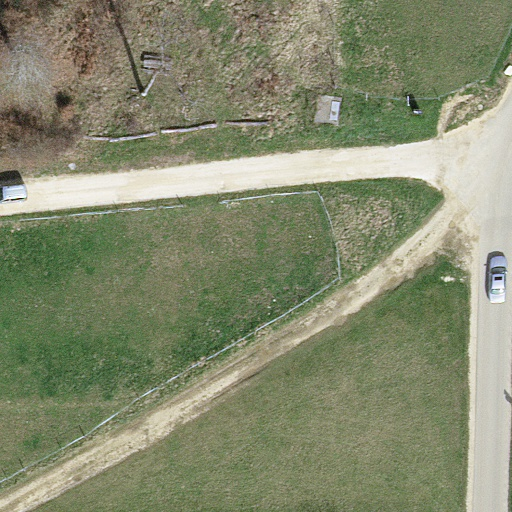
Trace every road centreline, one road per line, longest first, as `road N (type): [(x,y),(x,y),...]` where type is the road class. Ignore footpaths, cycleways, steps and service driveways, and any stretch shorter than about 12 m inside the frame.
road 1 (track): [(0,192),(497,150),(409,263),(0,504)]
road 2 (unclassified): [(480,511),(488,228),(497,150),(511,122)]
